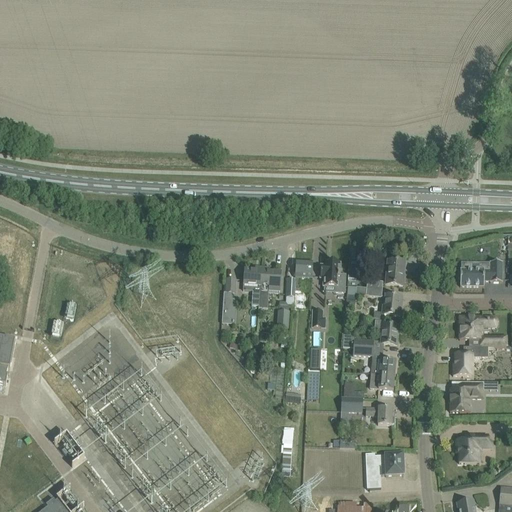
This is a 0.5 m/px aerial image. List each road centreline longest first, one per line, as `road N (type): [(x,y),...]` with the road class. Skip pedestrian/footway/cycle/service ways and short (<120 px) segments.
road 1 (unclassified): [(0,199),(60,231),(171,257),(253,249),(354,222),(442,229)]
road 2 (secondary): [(307,194),(139,188),(0,172)]
road 3 (residential): [(428,511),(423,414),(435,302)]
road 4 (unclassified): [(511,68),(483,144),(444,162),(443,191)]
road 5 (secondary): [(307,194),(443,205)]
road 6 (secondary): [(443,191),(307,194)]
